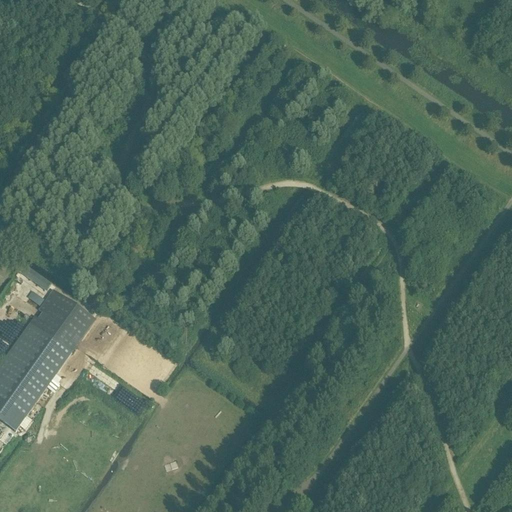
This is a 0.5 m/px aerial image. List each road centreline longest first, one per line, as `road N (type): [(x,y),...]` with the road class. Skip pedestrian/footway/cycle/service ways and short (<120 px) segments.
road 1 (track): [(398,76),(202,359),(275,411),(208,511)]
road 2 (unknown): [(511,197),(221,0)]
road 3 (track): [(511,404),(438,511)]
